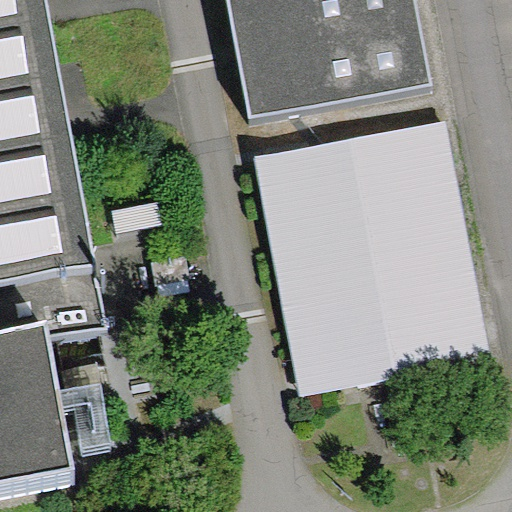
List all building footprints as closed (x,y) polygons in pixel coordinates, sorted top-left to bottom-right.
[(0,0),(0,338),(51,330),(101,322),(88,248),(68,138),(55,68),(47,27),(42,0),(0,0)] [(229,0),(252,120),(430,87),(413,0),(229,0)] [(445,119),(261,156),(307,390),(491,353),(445,119)] [(158,201),(113,211),(117,233),(163,224),(158,201)] [(0,500),(79,486),(51,330),(0,338),(0,500)]
